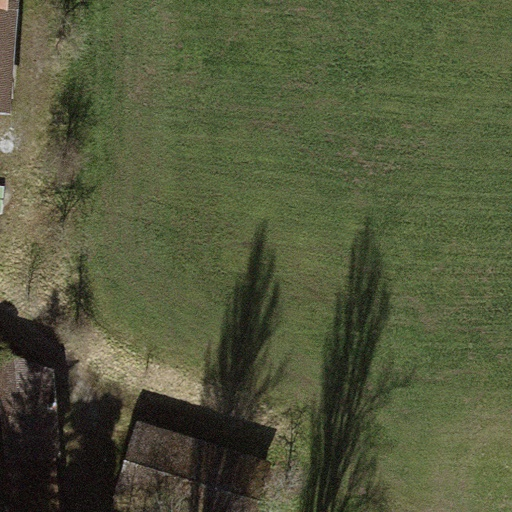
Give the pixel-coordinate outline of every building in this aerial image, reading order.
[(16,0),(0,0),(0,11),(16,12),(16,0)] [(28,0),(28,14),(82,17),(82,0),(28,0)] [(0,128),(5,128),(10,21),(0,20),(0,128)] [(55,371),(0,351),(0,389),(7,463),(63,458),(55,371)] [(258,511),(273,462),(141,424),(117,505),(142,511),(258,511)]
